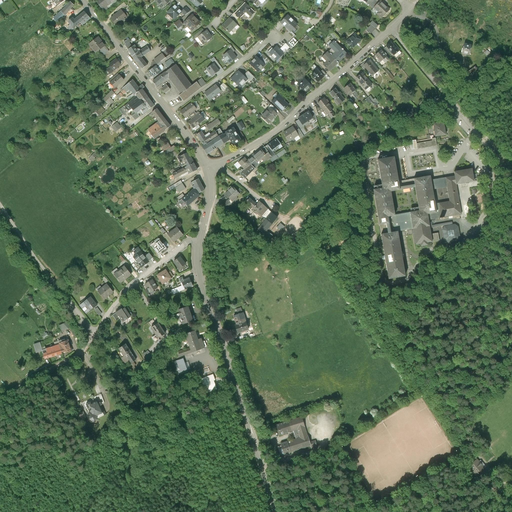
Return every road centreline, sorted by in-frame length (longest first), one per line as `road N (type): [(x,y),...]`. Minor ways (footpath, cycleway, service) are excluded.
road 1 (secondary): [(275,511),(204,296),(200,240)]
road 2 (unclassified): [(200,240),(129,287),(82,352),(0,398)]
road 3 (track): [(220,350),(187,373),(180,413),(113,430),(44,511)]
road 4 (residential): [(389,29),(275,131),(206,169)]
road 5 (secondary): [(81,0),(170,113)]
road 6 (residential): [(389,29),(473,131)]
road 7 (residential): [(170,113),(278,39)]
